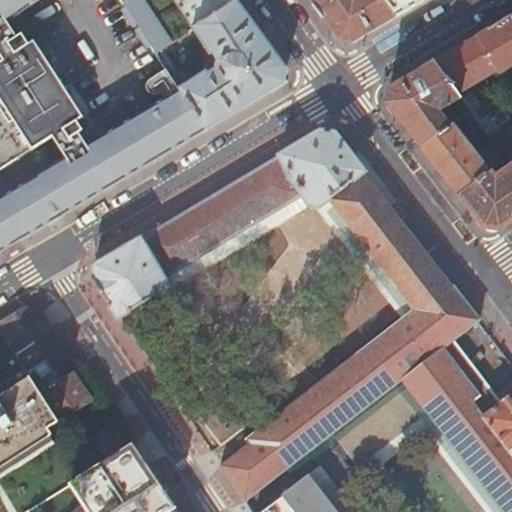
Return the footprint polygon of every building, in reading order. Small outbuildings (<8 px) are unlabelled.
[(24,35),(19,39),(8,23),(42,0),(100,0),(101,1),(102,0),(0,0),(0,251),(207,129),(182,90),(95,142),(83,123),(89,119),(36,42),(31,46),(24,35)] [(170,44),(140,0),(122,0),(156,52),(170,44)] [(236,0),(174,0),(194,28),(236,0)] [(286,68),(236,0),(194,28),(212,53),(215,51),(220,59),(217,68),(208,74),(206,71),(180,88),(182,90),(207,129),(284,83),(286,68)] [(354,41),(398,15),(386,0),(311,0),(339,38),(354,41)] [(386,0),(398,15),(424,0),(386,0)] [(511,16),(477,38),(496,70),(499,75),(511,66),(511,16)] [(184,45),(179,38),(170,44),(156,52),(161,60),(184,45)] [(496,70),(477,38),(471,42),(435,63),(459,98),(464,94),(462,91),(496,70)] [(459,98),(435,63),(391,89),(387,105),(421,149),(451,126),(453,124),(450,121),(446,124),(437,111),(459,98)] [(451,126),(421,149),(458,197),(487,174),(451,126)] [(498,126),(487,133),(491,139),(501,130),(498,126)] [(491,139),(505,159),(511,153),(511,143),(501,130),(491,139)] [(363,174),(364,173),(334,133),(320,132),(278,156),(279,158),(142,239),(141,237),(95,264),(92,280),(118,319),(154,297),(162,292),(165,290),(168,288),(163,279),(300,196),(306,205),(306,206),(320,207),(327,201),(416,315),(408,322),(433,355),(451,341),(478,320),(453,287),(451,288),(363,174)] [(511,220),(511,161),(507,165),(509,168),(494,178),(489,172),(487,174),(458,197),(482,228),(498,230),(511,220)] [(163,279),(168,288),(306,205),(300,196),(163,279)] [(320,207),(408,322),(416,315),(327,201),(320,207)] [(162,292),(154,297),(191,353),(204,343),(198,342),(165,290),(162,292)] [(25,307),(0,322),(0,331),(60,423),(48,431),(52,437),(56,444),(78,479),(132,445),(40,310),(25,307)] [(408,322),(251,444),(277,477),(334,433),(433,355),(408,322)] [(0,331),(0,468),(52,437),(48,431),(60,423),(0,331)] [(511,511),(511,393),(499,404),(451,341),(433,355),(334,433),(358,465),(418,418),(427,411),(505,511),(511,511)] [(204,343),(191,353),(211,377),(224,393),(236,383),(204,343)] [(245,420),(224,393),(198,415),(221,445),(243,429),(245,420)] [(505,511),(427,411),(418,418),(491,511),(505,511)] [(0,477),(56,444),(52,437),(0,468),(0,477)] [(251,444),(221,466),(245,502),(277,477),(251,444)] [(132,445),(78,479),(78,480),(71,484),(88,511),(167,511),(174,507),(139,455),(132,445)] [(338,511),(309,475),(260,511),(338,511)]
